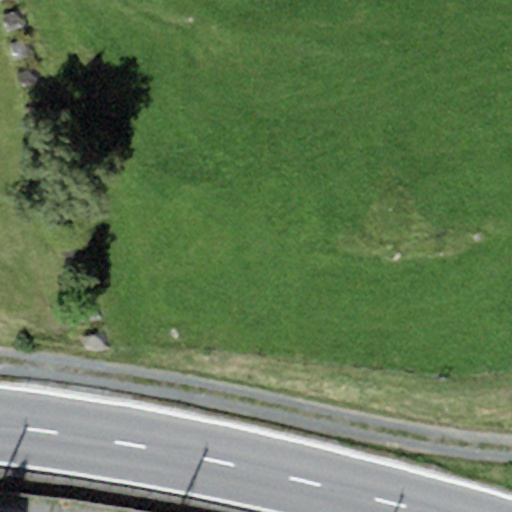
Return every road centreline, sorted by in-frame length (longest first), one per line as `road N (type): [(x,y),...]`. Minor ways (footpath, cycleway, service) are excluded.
road 1 (track): [(0,361),(185,387),(511,456)]
road 2 (primary): [(422,511),(259,468),(0,424)]
